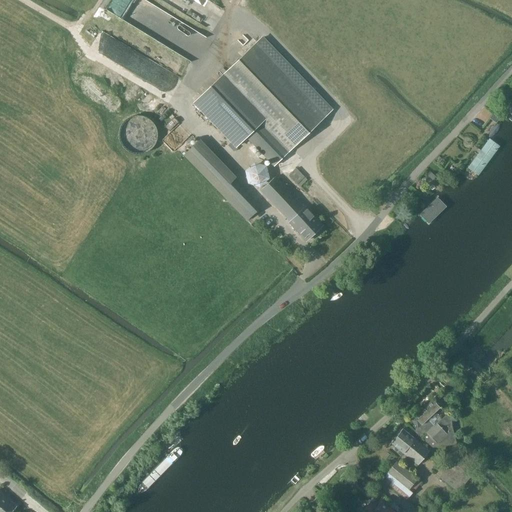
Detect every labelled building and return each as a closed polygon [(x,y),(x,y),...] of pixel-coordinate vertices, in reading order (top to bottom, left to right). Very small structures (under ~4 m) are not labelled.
[(257,42),(225,72),(226,72),(274,122),(265,131),(271,137),(272,137),(287,153),(327,114),(306,92),(305,93),(257,42)] [(195,102),(237,146),(246,137),(258,150),(272,137),(271,137),(265,131),(274,122),(226,72),(195,102)] [(492,113),(489,118),(496,122),(499,118),(492,113)] [(272,137),(258,150),(273,166),(287,153),(272,137)] [(496,139),(472,170),(483,178),(507,148),(496,139)] [(184,155),(199,171),(213,158),(198,142),(184,155)] [(213,158),(199,171),(199,172),(247,221),(261,208),(213,158)] [(297,185),(304,177),(296,168),(289,176),(297,185)] [(305,208),(276,176),(260,190),(290,222),(305,208)] [(453,209),(443,197),(422,215),(431,227),(453,209)] [(289,223),(306,241),(323,225),(305,207),(305,208),(290,222),(289,223)] [(434,426),(427,419),(443,405),(436,397),(411,421),(418,428),(414,431),(419,437),(423,434),(424,435),(421,438),(432,448),(457,444),(451,426),(451,410),(434,426)] [(429,451),(402,429),(390,443),(418,465),(429,451)] [(196,449),(180,434),(156,461),(126,494),(142,508),(196,449)] [(447,457),(434,474),(457,493),(470,476),(447,457)] [(417,479),(396,462),(382,480),(406,500),(412,493),(408,490),(417,479)] [(0,511),(10,511),(15,506),(0,493),(0,511)] [(393,511),(380,502),(376,507),(370,503),(363,511),(393,511)]
